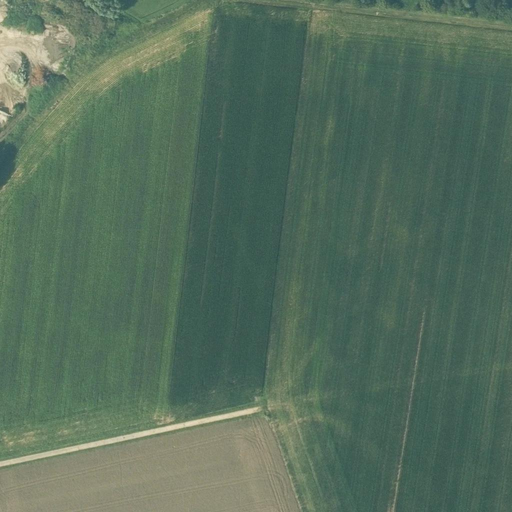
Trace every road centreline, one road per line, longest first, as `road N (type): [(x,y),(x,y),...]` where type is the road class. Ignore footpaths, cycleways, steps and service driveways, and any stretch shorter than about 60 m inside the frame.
road 1 (track): [(273,0),(511,26)]
road 2 (track): [(121,435),(0,463)]
